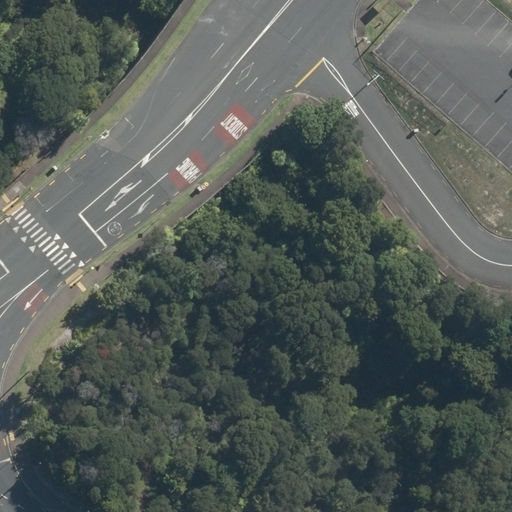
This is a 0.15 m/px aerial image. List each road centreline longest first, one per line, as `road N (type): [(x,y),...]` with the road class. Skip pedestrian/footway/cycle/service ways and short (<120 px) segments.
road 1 (residential): [(285,0),(78,204)]
road 2 (residential): [(78,204),(0,339)]
